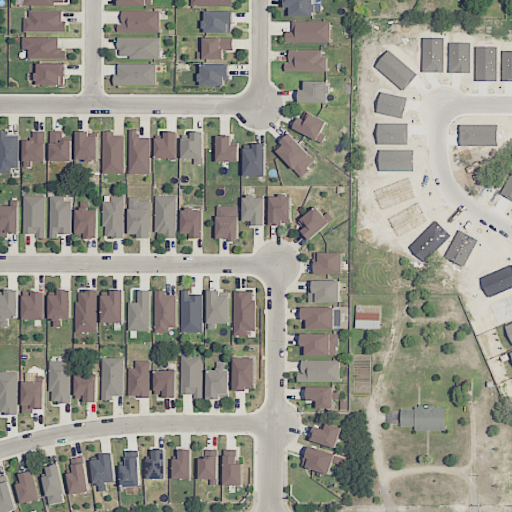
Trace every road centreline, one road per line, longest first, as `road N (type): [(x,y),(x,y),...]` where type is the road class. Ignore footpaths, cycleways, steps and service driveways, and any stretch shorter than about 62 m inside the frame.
road 1 (residential): [(279,265),(0,265)]
road 2 (residential): [(0,451),(109,429),(275,425)]
road 3 (residential): [(0,106),(262,108)]
road 4 (residential): [(273,511),(279,265)]
